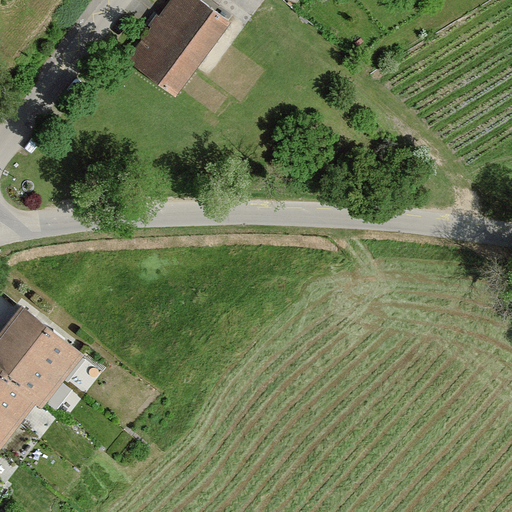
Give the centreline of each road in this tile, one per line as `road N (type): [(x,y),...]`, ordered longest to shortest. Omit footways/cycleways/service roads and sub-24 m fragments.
road 1 (unclassified): [(511,236),(227,212),(0,227)]
road 2 (residential): [(117,0),(0,154)]
